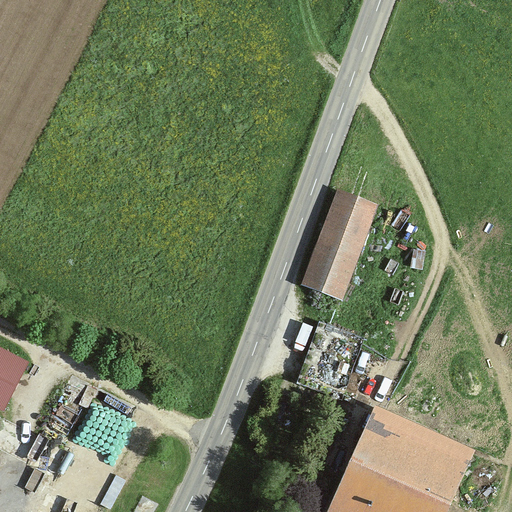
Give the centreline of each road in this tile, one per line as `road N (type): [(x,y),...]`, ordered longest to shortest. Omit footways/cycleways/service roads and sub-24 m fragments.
road 1 (secondary): [(186,511),(254,352),(381,0)]
road 2 (track): [(48,351),(219,437)]
